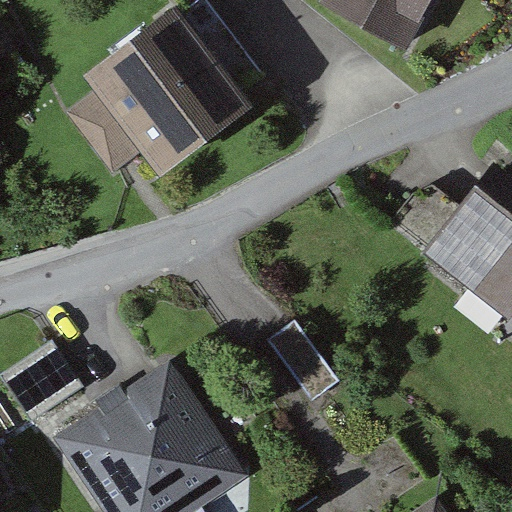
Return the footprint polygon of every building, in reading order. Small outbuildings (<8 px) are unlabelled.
[(324,0),(324,2),(404,46),(429,0),(324,0)] [(257,77),(200,1),(94,80),(103,91),(73,113),(111,164),(141,140),(159,164),(241,103),(234,94),(257,77)] [(511,296),(511,181),(502,173),(470,212),(435,184),(414,194),(391,220),(470,283),(480,271),(511,296)] [(306,319),(277,334),(309,397),(339,382),(306,319)] [(5,372),(36,419),(88,384),(57,337),(5,372)] [(171,368),(64,439),(113,511),(183,511),(241,473),(171,368)]
